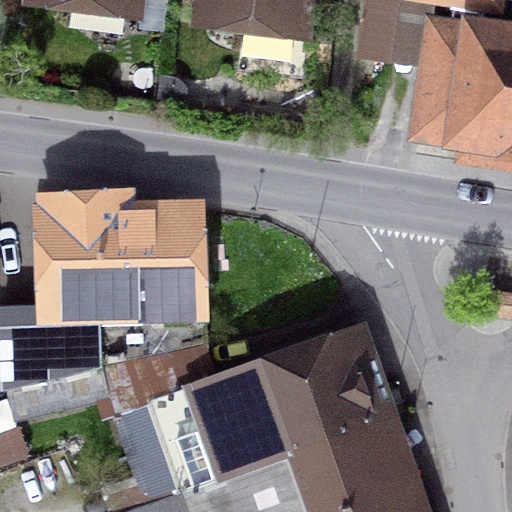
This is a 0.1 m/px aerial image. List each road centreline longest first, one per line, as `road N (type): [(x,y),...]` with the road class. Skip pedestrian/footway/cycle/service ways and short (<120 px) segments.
road 1 (tertiary): [(0,142),(337,188)]
road 2 (residential): [(337,188),(450,345),(470,429)]
road 3 (tertiary): [(337,188),(511,219)]
